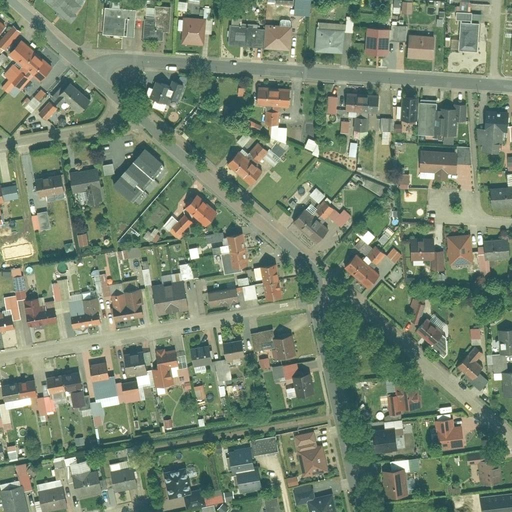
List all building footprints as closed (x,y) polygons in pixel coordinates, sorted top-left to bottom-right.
[(85,0),(44,0),(43,2),(71,24),(88,2),(85,0)] [(170,36),(171,6),(147,5),(146,0),(136,0),(135,19),(145,20),(145,35),(170,36)] [(276,0),(276,8),(287,9),(287,0),(276,0)] [(304,0),(296,0),(295,14),(309,16),(310,1),(304,0)] [(459,0),(459,11),(469,11),(469,0),(459,0)] [(110,1),(110,8),(103,8),(101,33),(133,36),(135,10),(120,9),(120,2),(110,1)] [(402,3),(402,15),(412,15),(413,4),(402,3)] [(328,7),(327,14),(335,15),(336,7),(328,7)] [(463,51),(480,51),(480,14),(455,13),(455,20),(463,20),(463,51)] [(184,17),(182,45),(205,46),(206,18),(184,17)] [(346,34),(355,34),(355,18),(347,18),(346,34)] [(280,20),(280,26),(229,24),(228,47),(291,50),(292,26),(290,26),(291,20),(280,20)] [(345,30),(345,24),(318,22),(318,29),(315,28),(314,51),(344,53),(345,30)] [(368,28),(366,55),(390,56),(391,41),(406,41),(407,23),(392,22),(392,29),(368,28)] [(13,27),(0,41),(0,45),(5,50),(21,31),(13,27)] [(408,37),(407,58),(433,60),(434,38),(408,37)] [(21,44),(12,54),(38,78),(47,68),(21,44)] [(63,108),(68,102),(83,115),(94,102),(67,80),(52,98),(63,108)] [(176,87),(155,80),(150,97),(160,100),(158,107),(168,110),(176,87)] [(294,90),(259,87),(258,104),(292,106),(294,90)] [(380,93),(349,91),(348,110),(378,112),(380,93)] [(465,118),(466,104),(451,104),(451,108),(438,107),(439,98),(422,97),(422,93),(408,92),(407,122),(417,123),(417,135),(443,136),(443,143),(454,143),(454,133),(457,133),(458,118),(465,118)] [(282,111),(266,110),(265,123),(271,123),(271,138),(287,145),(287,125),(281,124),(282,111)] [(507,114),(488,114),(487,130),(479,129),(481,146),(484,146),(483,151),(502,152),(502,131),(507,131),(507,114)] [(394,117),(381,116),(380,132),(393,133),(394,117)] [(258,142),(251,152),(260,159),(268,149),(258,142)] [(145,149),(113,184),(133,201),(164,166),(145,149)] [(241,150),(229,164),(251,184),(264,171),(241,150)] [(457,153),(420,151),(419,172),(437,173),(436,178),(447,179),(447,166),(456,166),(457,153)] [(97,172),(71,177),(73,193),(86,190),(88,204),(103,201),(97,172)] [(61,177),(35,181),(38,197),(64,193),(61,177)] [(511,189),(490,190),(490,206),(511,205),(511,189)] [(197,198),(174,228),(181,234),(195,216),(205,224),(215,212),(197,198)] [(326,202),(319,210),(327,218),(330,216),(340,225),(349,216),(339,206),(334,210),(326,202)] [(64,205),(35,211),(37,224),(67,218),(64,205)] [(308,210),(296,222),(317,242),(328,230),(308,210)] [(225,241),(224,239),(223,233),(206,236),(208,244),(225,241)] [(469,233),(448,234),(450,264),(471,263),(469,233)] [(85,234),(77,236),(79,246),(87,244),(85,234)] [(213,257),(222,256),(246,251),(243,234),(227,237),(229,247),(212,250),(213,257)] [(412,239),(412,257),(429,256),(430,271),(444,271),(443,245),(436,245),(436,238),(412,239)] [(511,252),(511,238),(487,240),(488,245),(477,246),(481,281),(493,280),(491,260),(511,258),(511,252)] [(73,244),(65,245),(66,253),(75,252),(73,244)] [(375,247),(368,257),(376,263),(383,254),(375,247)] [(118,252),(120,264),(122,264),(122,260),(141,257),(139,248),(127,250),(127,251),(118,252)] [(246,251),(222,256),(225,275),(250,270),(246,251)] [(359,254),(347,267),(370,288),(381,275),(359,254)] [(161,276),(162,285),(184,281),(194,280),(193,272),(191,264),(185,265),(184,258),(178,259),(181,273),(161,276)] [(146,293),(153,292),(148,261),(141,262),(146,293)] [(263,283),(279,280),(277,266),(255,270),(257,280),(263,279),(263,283)] [(12,270),(17,296),(18,301),(24,300),(27,300),(21,268),(12,270)] [(197,271),(193,272),(194,280),(195,289),(206,287),(205,279),(199,280),(197,271)] [(104,297),(111,296),(125,293),(123,283),(109,285),(107,274),(100,275),(104,297)] [(238,287),(239,297),(250,295),(249,287),(250,286),(249,278),(237,280),(238,287)] [(52,284),(55,301),(71,299),(68,280),(57,281),(58,283),(52,284)] [(279,280),(263,283),(266,301),(282,298),(279,280)] [(136,281),(123,283),(125,293),(138,291),(136,281)] [(154,286),(159,316),(189,311),(184,281),(162,285),(154,286)] [(249,287),(250,295),(251,299),(258,298),(256,285),(250,286),(249,287)] [(226,289),(208,292),(211,309),(240,304),(239,297),(238,287),(236,288),(226,289)] [(125,293),(129,320),(145,318),(140,290),(138,291),(125,293)] [(111,296),(115,322),(129,320),(125,293),(111,296)] [(13,317),(14,321),(21,320),(18,301),(17,296),(4,298),(7,311),(3,311),(3,313),(4,319),(13,317)] [(27,300),(24,300),(29,328),(44,325),(40,307),(39,298),(27,300)] [(70,312),(71,315),(85,312),(84,305),(79,306),(77,298),(71,299),(73,311),(70,312)] [(426,303),(412,298),(408,310),(414,312),(410,320),(418,323),(426,303)] [(85,312),(88,327),(102,325),(98,299),(83,301),(84,305),(85,312)] [(46,302),(46,306),(47,312),(56,311),(55,301),(46,302)] [(40,307),(44,325),(58,323),(56,311),(47,312),(46,306),(40,307)] [(71,315),(73,330),(88,327),(85,312),(71,315)] [(0,313),(0,328),(1,332),(16,329),(14,321),(13,317),(4,319),(3,313),(0,313)] [(426,318),(415,330),(431,345),(443,356),(446,354),(445,337),(442,334),(442,332),(426,318)] [(279,360),(275,338),(273,330),(251,334),(255,355),(259,355),(261,365),(270,363),(269,356),(273,356),(274,361),(279,360)] [(511,330),(501,331),(503,355),(511,354),(511,330)] [(297,356),(293,334),(275,338),(279,360),(287,358),(297,356)] [(245,339),(224,342),(227,360),(233,359),(247,357),(245,339)] [(212,344),(190,348),(192,366),(215,362),(212,344)] [(482,352),(474,345),(456,365),(465,373),(463,376),(479,389),(487,380),(478,372),(483,366),(476,360),(482,352)] [(177,356),(176,350),(166,352),(166,349),(157,351),(157,356),(155,356),(158,370),(154,370),(156,387),(157,389),(174,386),(171,369),(179,367),(177,356)] [(144,353),(124,357),(128,377),(136,375),(136,377),(148,376),(148,371),(144,353)] [(171,369),(174,386),(184,384),(185,391),(192,389),(185,355),(177,356),(179,367),(171,369)] [(224,386),(232,384),(229,363),(234,362),(233,359),(227,360),(215,362),(219,386),(224,386)] [(107,363),(90,366),(93,382),(110,380),(110,377),(107,363)] [(285,366),(272,369),(275,383),(288,380),(285,366)] [(156,387),(154,370),(148,371),(148,376),(136,377),(137,381),(117,384),(121,404),(146,400),(144,387),(151,386),(151,388),(156,387)] [(83,390),(80,372),(63,375),(66,393),(83,390)] [(511,373),(501,374),(503,396),(511,394),(511,373)] [(66,393),(63,375),(47,377),(48,385),(50,395),(66,393)] [(310,375),(294,378),(298,397),(314,393),(310,375)] [(110,380),(93,382),(96,402),(91,403),(93,416),(95,426),(103,425),(101,416),(105,416),(103,408),(119,405),(115,377),(110,377),(110,380)] [(38,397),(35,380),(19,383),(22,400),(30,399),(38,397)] [(22,400),(19,383),(3,386),(6,403),(22,400)] [(398,386),(398,395),(387,396),(389,416),(402,415),(402,409),(421,407),(419,384),(398,386)] [(67,397),(66,393),(50,395),(48,385),(42,386),(44,398),(37,399),(40,415),(43,415),(44,422),(48,421),(47,413),(56,411),(54,399),(67,397)] [(206,400),(204,386),(195,387),(197,401),(206,400)] [(85,397),(83,390),(66,393),(67,397),(69,407),(74,406),(74,409),(80,408),(81,411),(82,417),(93,416),(91,403),(90,396),(85,397)] [(31,404),(30,399),(22,400),(6,403),(6,404),(0,405),(0,407),(3,425),(11,423),(9,410),(23,407),(23,406),(31,404)] [(384,431),(372,432),(374,455),(402,453),(401,436),(405,436),(404,419),(383,420),(384,431)] [(173,428),(171,420),(164,421),(165,429),(173,428)] [(455,421),(436,422),(439,449),(465,446),(463,429),(455,429),(455,421)] [(127,431),(122,426),(119,430),(123,435),(127,431)] [(315,431),(294,435),(303,475),(328,470),(323,444),(318,445),(315,431)] [(85,445),(83,438),(76,439),(77,447),(85,445)] [(253,450),(230,453),(233,475),(238,474),(241,491),(264,488),(261,469),(255,469),(253,453),(277,449),(275,438),(251,441),(253,450)] [(490,453),(467,455),(467,466),(479,464),(481,484),(503,482),(501,459),(490,460),(490,453)] [(189,470),(164,474),(168,499),(185,496),(188,509),(224,503),(222,489),(205,492),(204,487),(192,490),(189,470)] [(404,470),(382,473),(386,499),(408,496),(404,470)] [(133,471),(110,475),(113,492),(136,488),(133,471)] [(98,475),(73,480),(77,498),(102,493),(98,475)] [(292,490),(295,504),(310,501),(312,511),(337,511),(333,493),(316,496),(314,485),(292,490)] [(26,511),(22,486),(0,489),(0,497),(2,511),(26,511)] [(63,489),(39,494),(42,511),(47,511),(67,508),(63,489)] [(511,511),(511,491),(479,496),(481,511),(511,511)] [(268,511),(279,511),(277,498),(266,500),(268,511)]
